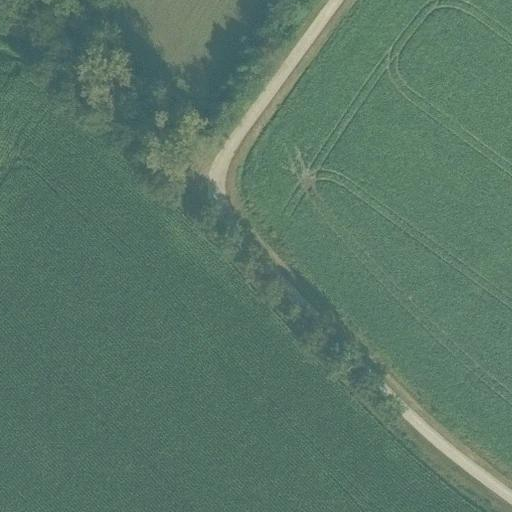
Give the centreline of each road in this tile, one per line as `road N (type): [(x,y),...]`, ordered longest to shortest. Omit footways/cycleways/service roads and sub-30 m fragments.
road 1 (unclassified): [(201,189),(263,270),(386,397),(511,501)]
road 2 (track): [(0,27),(31,37),(147,151),(201,189)]
road 3 (residential): [(337,0),(201,189)]
